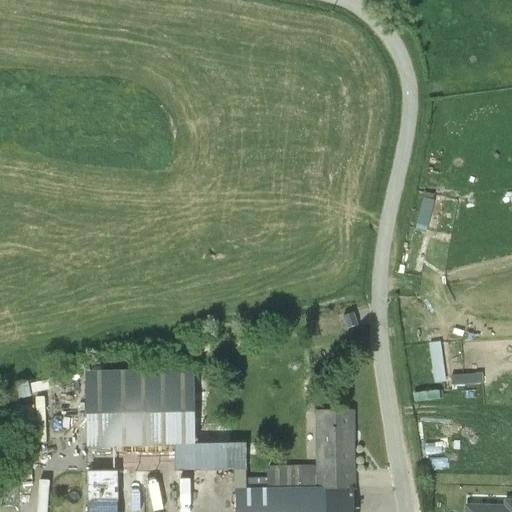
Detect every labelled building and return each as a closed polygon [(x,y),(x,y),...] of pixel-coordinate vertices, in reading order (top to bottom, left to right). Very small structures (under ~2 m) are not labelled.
[(436,220),(441,189),(429,187),(424,218),(436,220)] [(436,334),(442,375),(458,373),(451,332),(436,334)] [(195,398),(195,383),(195,363),(193,363),(85,364),(85,442),(111,441),(113,464),(113,466),(117,466),(116,511),(356,511),(356,481),(317,482),(309,481),(308,460),(268,460),(269,482),(249,482),(248,463),(248,437),(230,437),(216,437),(196,438),(195,400),(195,398)] [(27,374),(14,377),(18,392),(30,389),(27,374)] [(195,383),(195,398),(205,398),(205,384),(195,383)] [(196,438),(216,437),(216,423),(206,424),(205,400),(195,400),(196,438)] [(317,482),(356,481),(358,481),(357,403),(317,403),(317,482)] [(216,437),(230,437),(230,419),(218,419),(216,423),(216,437)] [(456,462),(457,430),(435,430),(435,462),(456,462)] [(116,511),(117,466),(113,466),(87,466),(86,511),(116,511)] [(469,498),(468,511),(511,511),(511,493),(507,493),(507,499),(469,498)]
